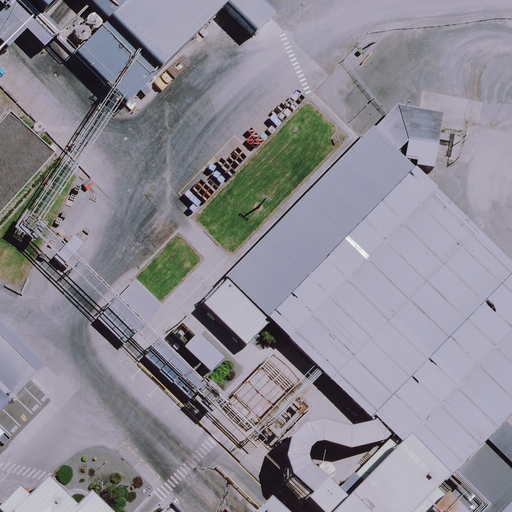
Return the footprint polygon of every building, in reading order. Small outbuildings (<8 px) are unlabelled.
[(311,30),(279,0),(33,0),(162,123),(257,24),(288,53),(311,30)] [(511,409),(511,269),(398,147),(236,295),(420,494),(511,409)] [(196,337),(183,351),(207,373),(220,360),(196,337)] [(0,410),(32,377),(0,347),(0,410)] [(294,388),(266,359),(225,400),(254,429),(294,388)] [(400,511),(419,495),(385,461),(332,511),(400,511)] [(31,511),(15,496),(0,511),(31,511)]
